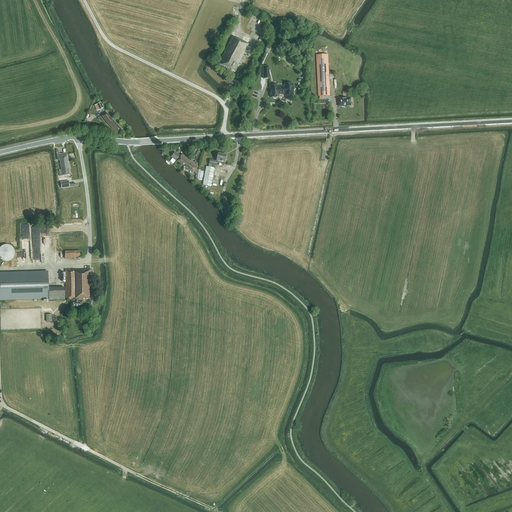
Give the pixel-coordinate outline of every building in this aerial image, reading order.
[(250,49),(253,44),(248,42),(247,43),(237,38),(232,36),(224,52),(218,64),(221,65),(220,65),(231,71),(235,72),(247,47),(250,49)] [(316,55),(318,96),(320,96),(324,96),(330,96),(328,64),(328,54),(316,55)] [(285,96),(293,95),(293,83),(284,84),(284,86),(278,87),(278,85),(269,86),(270,98),(279,97),(278,94),(285,94),(285,96)] [(351,106),(351,97),(338,98),(339,107),(351,106)] [(117,133),(121,129),(111,119),(106,113),(102,116),(107,123),(117,133)] [(176,161),(179,156),(174,152),(170,157),(176,161)] [(59,154),(57,155),(57,159),(57,161),(60,161),(61,167),(61,170),(61,172),(59,173),(60,176),(69,175),(66,153),(59,154)] [(217,161),(225,162),(226,155),(217,153),(216,161),(209,160),(208,167),(206,167),(203,185),(211,187),(214,168),(216,169),(217,161)] [(176,161),(181,164),(184,167),(189,160),(181,154),(176,161)] [(193,163),(189,160),(184,167),(193,173),(193,172),(196,174),(197,170),(196,168),(198,166),(196,165),(197,164),(194,162),(193,163)] [(197,170),(196,174),(195,179),(202,181),(204,171),(197,170)] [(15,253),(15,252),(14,251),(14,250),(13,249),(12,248),(12,247),(11,246),(9,245),(8,245),(7,245),(6,245),(4,245),(3,245),(2,246),(1,247),(0,247),(0,258),(0,259),(1,260),(2,261),(4,261),(5,261),(6,261),(7,261),(9,261),(10,261),(11,260),(12,259),(13,258),(14,257),(14,256),(14,255),(15,253)] [(72,257),(80,257),(80,251),(65,251),(65,259),(72,259),(72,257)] [(82,301),(92,301),(91,270),(86,270),(86,269),(65,270),(66,300),(72,299),(72,301),(71,301),(71,307),(82,307),(82,301)] [(0,299),(48,298),(48,287),(48,273),(0,274),(0,299)] [(64,300),(64,287),(52,287),(52,292),(49,292),(49,300),(64,300)]
